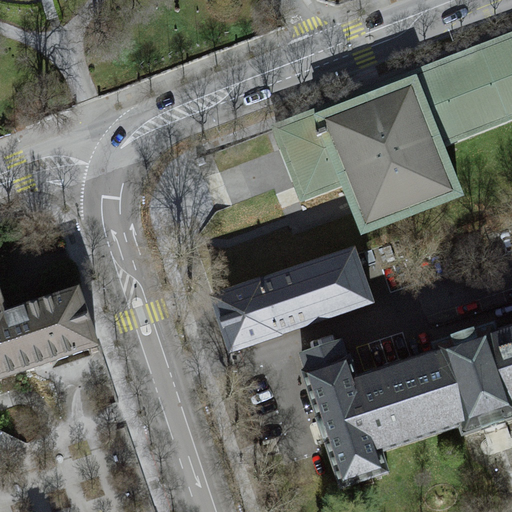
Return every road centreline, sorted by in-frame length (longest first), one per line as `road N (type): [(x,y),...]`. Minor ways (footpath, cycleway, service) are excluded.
road 1 (tertiary): [(114,170),(117,240),(206,511)]
road 2 (tertiary): [(323,57),(166,117),(132,142),(114,170)]
road 3 (tertiary): [(478,0),(323,57)]
